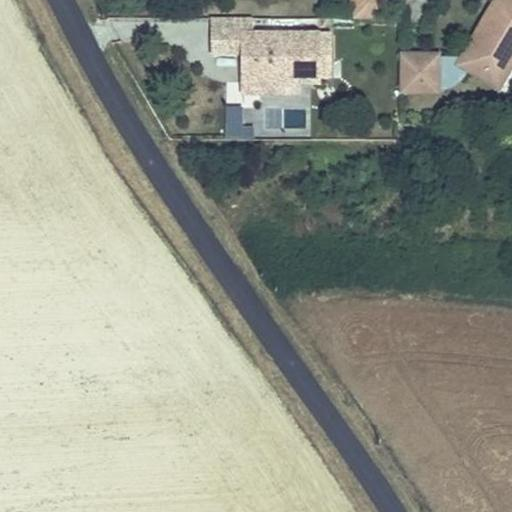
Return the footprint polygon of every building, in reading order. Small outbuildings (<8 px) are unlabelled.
[(342,0),(341,20),(386,21),(386,0),(342,0)] [(464,65),(502,88),(511,72),(511,1),(503,2),(464,65)] [(317,33),(239,33),(239,56),(250,57),(250,84),(317,83),(317,33)] [(406,57),(405,95),(439,96),(440,58),(406,57)] [(226,108),(226,135),(244,135),(244,108),(226,108)]
